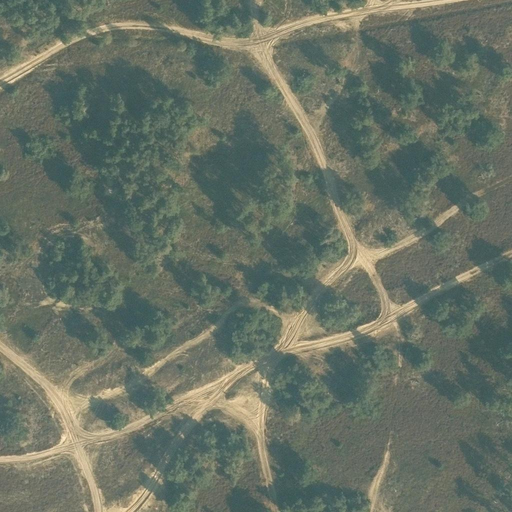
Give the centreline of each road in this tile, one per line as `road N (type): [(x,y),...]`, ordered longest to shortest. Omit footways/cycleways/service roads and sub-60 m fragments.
road 1 (unknown): [(0,81),(95,30),(255,38)]
road 2 (track): [(0,344),(47,386),(103,511)]
